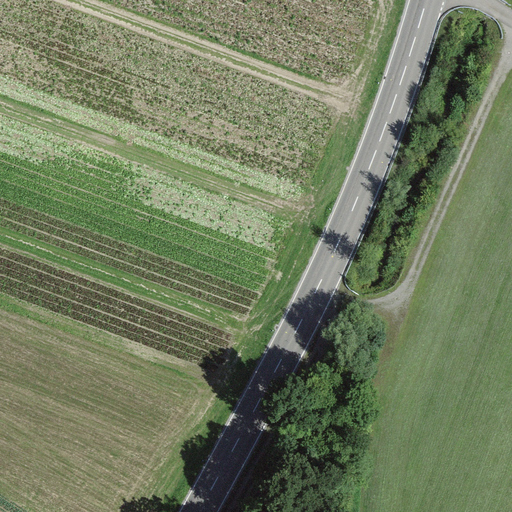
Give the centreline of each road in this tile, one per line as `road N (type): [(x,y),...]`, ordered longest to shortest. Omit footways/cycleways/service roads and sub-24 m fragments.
road 1 (track): [(233,511),(343,303),(401,305),(511,52)]
road 2 (secondary): [(201,511),(330,266),(428,0)]
